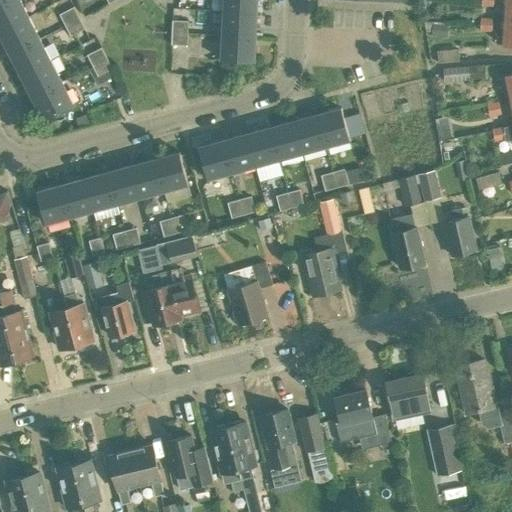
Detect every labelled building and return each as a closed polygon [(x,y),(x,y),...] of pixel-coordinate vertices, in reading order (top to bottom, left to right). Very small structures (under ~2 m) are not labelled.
[(0,30),(29,16),(20,0),(4,0),(0,2),(0,30)] [(223,0),(223,10),(257,12),(257,0),(223,0)] [(511,0),(506,0),(506,5),(496,5),(495,19),(505,19),(511,19),(511,0)] [(65,24),(79,17),(74,6),(59,13),(65,24)] [(223,10),(222,34),(256,36),(257,12),(223,10)] [(29,16),(0,30),(0,33),(10,53),(40,37),(29,16)] [(85,28),(79,17),(65,24),(71,35),(85,28)] [(492,31),(492,19),(481,18),(480,30),(492,31)] [(511,19),(505,19),(503,45),(511,45),(511,19)] [(172,32),(188,33),(189,20),(172,20),(172,32)] [(449,26),(434,24),(432,35),(447,37),(449,26)] [(188,33),(172,32),(171,44),(187,45),(188,33)] [(256,36),(222,34),(221,59),(254,61),(256,36)] [(40,37),(10,53),(21,75),(51,59),(40,37)] [(93,65),(107,58),(101,47),(87,54),(93,65)] [(197,65),(197,50),(183,50),(183,65),(197,65)] [(375,55),(355,62),(360,76),(380,69),(375,55)] [(113,69),(107,58),(93,65),(98,76),(113,69)] [(51,59),(21,75),(32,96),(62,81),(51,59)] [(470,79),(469,66),(443,68),(444,81),(470,79)] [(0,100),(11,94),(3,80),(0,82),(0,100)] [(74,103),(62,81),(32,96),(44,119),(74,103)] [(490,117),(501,114),(499,101),(487,104),(490,117)] [(341,107),(317,113),(326,146),(350,139),(341,107)] [(326,146),(317,113),(294,120),(303,153),(326,146)] [(303,153),(294,120),(270,126),(279,159),(303,153)] [(279,159),(270,126),(246,133),(255,165),(279,159)] [(504,126),(492,128),(495,141),(507,139),(504,126)] [(255,165),(246,133),(223,139),(232,172),(255,165)] [(232,172),(223,139),(199,146),(208,178),(232,172)] [(180,151),(155,158),(164,190),(189,183),(180,151)] [(164,190),(155,158),(132,164),(141,196),(164,190)] [(464,160),(456,161),(460,180),(467,178),(464,160)] [(141,196),(132,164),(108,171),(117,203),(141,196)] [(476,180),(496,173),(493,165),(473,171),(476,180)] [(333,171),(337,187),(349,184),(345,168),(333,171)] [(435,170),(415,174),(422,202),(441,197),(435,170)] [(117,203),(108,171),(85,177),(94,210),(117,203)] [(337,187),(333,171),(321,174),(325,190),(337,187)] [(422,202),(415,174),(398,178),(405,206),(422,202)] [(94,210),(85,177),(61,184),(70,216),(94,210)] [(70,216),(61,184),(37,190),(46,223),(70,216)] [(300,188),(285,192),(289,208),(304,204),(300,188)] [(353,199),(351,191),(342,193),(344,201),(353,199)] [(11,204),(8,192),(0,196),(0,215),(5,218),(11,204)] [(289,208),(285,192),(276,195),(274,200),(273,207),(274,212),(281,210),(289,208)] [(251,195),(240,198),(244,214),(256,211),(251,195)] [(244,214),(240,198),(228,202),(232,217),(244,214)] [(319,202),(327,233),(342,230),(334,198),(319,202)] [(450,218),(442,220),(447,241),(448,240),(451,255),(477,250),(467,206),(448,211),(450,218)] [(401,267),(424,262),(413,212),(390,218),(401,267)] [(171,217),(176,233),(188,229),(183,214),(171,217)] [(176,233),(171,217),(159,220),(164,236),(176,233)] [(262,230),(272,227),(270,217),(259,220),(262,230)] [(9,249),(20,246),(14,222),(3,225),(9,249)] [(137,226),(125,230),(129,245),(141,242),(137,226)] [(129,245),(125,230),(113,233),(117,249),(129,245)] [(314,237),(318,251),(304,255),(313,295),(341,288),(333,253),(346,250),(341,231),(314,237)] [(156,245),(161,264),(198,254),(192,234),(156,244),(156,245)] [(89,239),(93,255),(106,252),(101,236),(89,239)] [(49,241),(37,245),(41,260),(53,257),(49,241)] [(161,264),(156,245),(138,249),(144,274),(162,270),(161,264)] [(490,258),(502,256),(500,246),(488,248),(490,258)] [(84,274),(82,265),(79,254),(65,258),(71,278),(84,274)] [(24,299),(37,295),(27,256),(14,259),(24,299)] [(97,261),(82,265),(84,274),(89,289),(104,285),(97,261)] [(228,290),(239,325),(268,316),(259,288),(273,284),(266,261),(252,265),(252,266),(224,275),(229,290),(228,290)] [(181,267),(173,269),(180,293),(172,295),(179,318),(181,318),(181,316),(199,311),(189,273),(183,275),(181,267)] [(173,269),(161,272),(163,280),(166,280),(167,284),(142,290),(146,308),(149,307),(154,325),(179,318),(172,295),(180,293),(173,269)] [(103,305),(110,335),(134,329),(127,300),(134,299),(130,280),(117,283),(119,291),(102,295),(104,305),(103,305)] [(12,289),(0,292),(17,359),(34,355),(22,309),(17,310),(12,289)] [(0,363),(17,359),(0,292),(0,291),(0,363)] [(64,294),(77,344),(94,339),(84,303),(81,303),(78,291),(64,294)] [(77,344),(64,294),(50,298),(54,310),(51,311),(60,348),(77,344)] [(484,359),(455,366),(457,373),(456,373),(460,386),(467,414),(480,410),(483,424),(489,427),(501,424),(506,443),(511,441),(511,415),(511,411),(500,414),(498,406),(497,406),(491,378),(489,379),(484,359)] [(423,372),(386,380),(391,403),(428,394),(423,372)] [(385,414),(374,416),(367,388),(335,396),(339,410),(334,411),(341,441),(367,434),(366,430),(375,427),(379,444),(392,440),(385,414)] [(296,441),(288,409),(261,415),(269,448),(270,447),(275,469),(271,470),(275,487),(302,480),(298,463),(290,465),(285,444),(296,441)] [(329,462),(317,414),(299,418),(307,451),(314,449),(318,465),(329,462)] [(246,420),(229,425),(242,478),(241,478),(243,489),(249,511),(262,511),(250,465),(257,463),(246,420)] [(462,470),(451,424),(428,429),(438,476),(462,470)] [(242,478),(229,425),(211,429),(222,473),(228,471),(230,481),(231,480),(233,491),(243,489),(241,478),(242,478)] [(168,441),(180,489),(214,480),(208,457),(206,446),(195,448),(191,435),(168,441)] [(152,444),(131,450),(140,485),(151,482),(155,496),(164,494),(152,444)] [(140,485),(131,450),(109,455),(121,504),(131,502),(128,488),(140,485)] [(86,511),(98,511),(96,500),(102,498),(91,458),(74,462),(86,511)] [(86,511),(74,462),(57,467),(67,506),(73,505),(74,511),(86,511)] [(511,464),(479,471),(486,499),(511,493),(511,464)] [(32,511),(47,511),(51,511),(41,471),(23,475),(32,511)] [(32,511),(23,475),(6,480),(14,511),(32,511)] [(178,511),(176,503),(163,506),(164,511),(178,511)]
